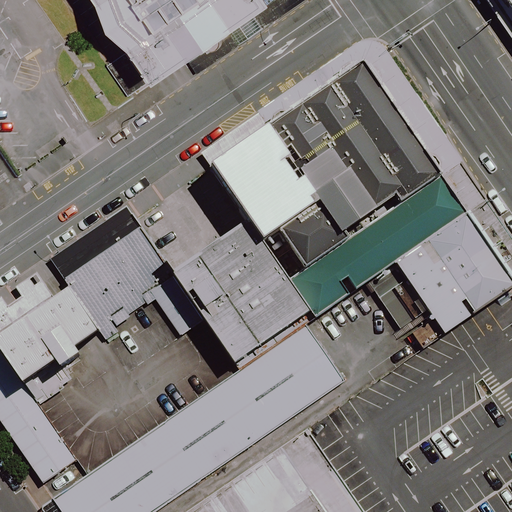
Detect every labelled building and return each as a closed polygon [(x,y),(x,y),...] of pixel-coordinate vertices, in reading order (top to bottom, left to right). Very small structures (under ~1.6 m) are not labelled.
[(275,0),(125,0),(170,68),(275,0)] [(511,0),(479,0),(511,46),(511,0)] [(0,2),(0,143),(0,144),(50,112),(3,40),(18,30),(0,2)] [(346,66),(249,135),(332,258),(439,189),(357,72),(352,66),(346,66)] [(204,167),(193,174),(248,257),(264,246),(305,219),(249,135),(204,167)] [(274,296),(294,326),(381,270),(460,220),(439,189),(332,258),(290,286),(274,296)] [(119,215),(53,260),(72,287),(104,333),(168,287),(119,215)] [(305,219),(264,246),(290,286),(332,258),(305,219)] [(507,288),(460,220),(381,270),(384,275),(430,341),(507,288)] [(162,279),(168,287),(226,373),(294,326),(248,257),(232,232),(162,279)] [(35,276),(0,300),(0,336),(53,301),(35,276)] [(72,287),(56,299),(87,344),(104,333),(72,287)] [(0,372),(15,394),(87,344),(56,299),(53,301),(0,336),(0,372)] [(511,301),(443,349),(463,379),(449,388),(467,414),(511,382),(511,301)] [(76,476),(40,501),(48,511),(145,511),(334,383),(294,326),(226,373),(76,476)] [(0,440),(33,486),(65,463),(15,394),(0,372),(0,440)] [(352,511),(294,429),(174,511),(352,511)]
